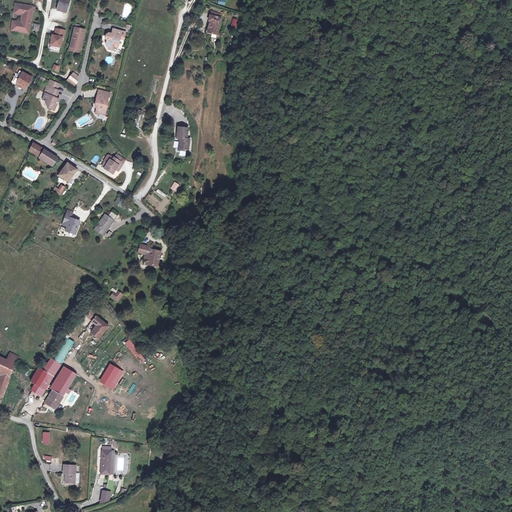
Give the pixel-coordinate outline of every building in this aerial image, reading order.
[(67,0),(60,0),(58,10),(65,12),(67,0)] [(129,17),(132,4),(126,3),(123,16),(129,17)] [(18,32),(18,30),(26,31),(28,20),(29,20),(30,12),(31,9),(31,7),(14,4),(12,13),(21,15),(19,23),(11,21),(9,31),(18,32)] [(210,17),(209,16),(208,22),(209,23),(206,33),(216,36),(221,19),(220,19),(210,17)] [(230,28),(235,29),(238,20),(233,18),(230,28)] [(27,34),(29,20),(28,20),(26,31),(18,30),(18,32),(27,34)] [(65,31),(63,31),(58,30),(56,30),(55,35),(57,36),(57,37),(54,37),(52,36),(50,46),(60,48),(62,38),(63,39),(65,31)] [(80,31),(74,30),(70,49),(70,48),(69,52),(79,54),(79,51),(81,51),(85,32),(80,31)] [(125,33),(117,30),(117,31),(115,35),(111,34),(108,33),(106,35),(104,38),(107,39),(105,44),(108,49),(112,47),(116,48),(120,36),(124,38),(125,33)] [(13,83),(14,84),(16,79),(20,80),(23,73),(20,71),(17,77),(16,77),(13,83)] [(78,75),(73,72),(67,81),(75,86),(75,82),(77,82),(78,75)] [(33,77),(23,73),(20,80),(16,79),(14,84),(17,85),(17,86),(25,89),(26,88),(28,84),(29,84),(33,77)] [(59,83),(51,80),(45,93),(46,93),(44,97),(47,98),(46,101),(47,105),(49,106),(49,108),(54,111),(60,100),(56,98),(57,97),(55,97),(58,90),(60,86),(58,85),(59,83)] [(111,95),(100,92),(99,96),(98,96),(95,107),(98,108),(97,110),(99,115),(101,115),(106,117),(109,104),(108,104),(109,99),(110,99),(111,95)] [(188,127),(177,126),(176,136),(179,137),(178,148),(188,150),(190,138),(187,137),(188,127)] [(43,149),(31,142),(28,149),(40,156),(44,149),(43,149)] [(53,155),(44,149),(40,156),(49,161),(53,155)] [(107,156),(105,157),(101,163),(105,165),(105,166),(103,169),(102,170),(111,176),(113,171),(114,170),(118,172),(122,165),(118,163),(113,160),(107,156)] [(77,170),(67,164),(59,176),(68,182),(77,170)] [(108,217),(105,215),(95,230),(103,236),(113,221),(113,220),(108,217)] [(70,218),(65,216),(62,225),(61,229),(74,233),(79,221),(70,218)] [(152,248),(148,246),(147,248),(139,246),(138,252),(145,255),(144,259),(147,260),(146,265),(156,267),(160,254),(151,251),(152,248)] [(97,314),(90,309),(86,314),(92,319),(91,321),(96,324),(93,330),(94,338),(99,338),(108,325),(96,315),(97,314)] [(124,344),(141,364),(146,360),(129,340),(124,344)] [(118,352),(110,364),(115,367),(123,354),(118,352)] [(19,356),(12,353),(9,360),(16,363),(19,356)] [(9,360),(0,356),(0,372),(3,374),(10,377),(16,363),(9,360)] [(51,358),(44,370),(53,376),(60,364),(51,358)] [(44,370),(40,367),(38,370),(30,382),(34,384),(39,388),(44,380),(49,373),(44,370)] [(58,368),(53,380),(59,382),(64,370),(58,368)] [(53,376),(49,373),(44,380),(48,383),(53,376)] [(10,377),(3,374),(0,380),(0,396),(2,397),(11,377),(10,377)] [(108,387),(110,385),(102,379),(100,381),(108,387)] [(73,409),(79,394),(67,389),(60,404),(73,409)] [(63,397),(52,391),(45,402),(55,409),(63,397)] [(112,452),(103,451),(101,474),(113,475),(114,468),(111,467),(112,452)] [(76,465),(64,464),(63,473),(67,473),(66,482),(75,482),(76,465)] [(110,492),(103,491),(101,503),(109,500),(110,492)]
